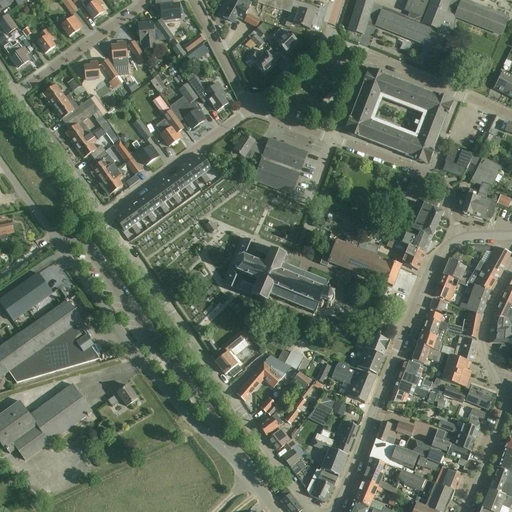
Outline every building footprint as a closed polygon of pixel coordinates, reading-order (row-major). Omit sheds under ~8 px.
[(0,0),(0,12),(14,3),(11,0),(0,0)] [(63,0),(61,2),(71,16),(77,11),(69,0),(63,0)] [(82,4),(87,12),(93,20),(103,12),(100,7),(102,5),(98,0),(83,0),(81,1),(83,4),(82,4)] [(222,18),(234,24),(237,18),(242,20),(252,3),(250,0),(243,0),(241,4),(234,0),(227,0),(222,11),(225,12),(222,18)] [(258,0),(258,1),(257,4),(281,11),(290,14),(294,1),(290,0),(258,0)] [(358,0),(348,31),(362,36),(366,23),(376,26),(439,51),(446,54),(452,41),(455,18),(501,36),(506,21),(508,17),(498,14),(464,0),(410,0),(406,10),(410,12),(407,18),(372,4),(372,0),(358,0)] [(172,1),(155,2),(157,14),(161,20),(166,19),(166,21),(180,20),(180,16),(182,15),(181,9),(179,9),(179,4),(172,5),(172,1)] [(290,29),(291,24),(309,30),(315,15),(298,9),(294,19),(288,17),(284,27),(290,29)] [(253,18),(265,25),(269,19),(257,12),(253,18)] [(247,15),(244,22),(255,29),(259,22),(247,15)] [(0,26),(7,36),(16,29),(7,16),(0,20),(0,26)] [(78,23),(76,20),(74,17),(68,20),(65,16),(58,21),(61,25),(61,26),(69,37),(79,30),(76,25),(78,23)] [(155,49),(154,38),(153,32),(158,32),(167,43),(173,38),(160,21),(154,26),(152,26),(152,23),(145,24),(145,27),(139,27),(139,30),(137,32),(138,37),(140,38),(141,44),(144,51),(155,49)] [(254,32),(261,38),(266,34),(259,27),(254,32)] [(23,32),(27,37),(32,33),(27,28),(23,32)] [(296,42),(290,35),(288,33),(290,32),(281,29),(271,39),(273,42),(274,42),(285,53),(296,42)] [(36,44),(39,47),(44,55),(55,47),(51,42),(54,40),(46,30),(38,36),(41,40),(36,44)] [(1,34),(0,34),(0,44),(2,47),(8,43),(1,34)] [(259,49),(264,44),(256,35),(251,40),(259,49)] [(187,53),(195,47),(203,41),(199,36),(183,47),(187,53)] [(26,40),(23,43),(30,53),(33,51),(26,40)] [(111,47),(113,68),(114,68),(120,77),(129,76),(125,42),(117,43),(117,46),(111,47)] [(140,65),(142,63),(146,61),(134,43),(128,46),(140,65)] [(10,58),(18,69),(28,62),(25,56),(27,55),(23,49),(22,50),(18,45),(12,49),(9,45),(4,48),(10,58)] [(203,46),(196,51),(201,58),(208,53),(203,46)] [(254,54),(249,58),(255,64),(254,65),(263,74),(275,63),(266,54),(260,60),(254,54)] [(101,64),(112,81),(108,84),(113,90),(121,84),(117,78),(118,77),(106,61),(101,64)] [(84,67),(84,68),(82,68),(80,71),(80,76),(83,79),(85,78),(85,80),(99,78),(98,62),(90,63),(91,66),(84,67)] [(370,143),(378,122),(374,120),(382,99),(386,101),(394,79),(368,69),(343,133),(370,143)] [(502,94),(511,77),(502,72),(493,90),(502,94)] [(137,84),(143,80),(140,74),(133,78),(137,84)] [(502,94),(511,99),(511,97),(511,77),(502,94)] [(453,101),(394,79),(386,101),(422,115),(418,125),(440,134),(453,101)] [(198,98),(204,94),(193,80),(188,84),(198,98)] [(72,87),(78,96),(83,92),(77,84),(72,87)] [(178,110),(173,114),(179,122),(184,118),(187,122),(193,130),(203,122),(206,120),(202,115),(200,112),(197,109),(192,103),(197,99),(187,84),(178,91),(188,103),(178,110)] [(216,85),(208,91),(204,93),(207,97),(206,98),(216,113),(227,105),(223,100),(225,98),(216,85)] [(52,107),(65,98),(56,86),(43,95),(52,107)] [(65,98),(52,107),(52,108),(61,121),(65,126),(94,105),(90,100),(78,108),(73,101),(69,95),(65,98)] [(90,100),(94,105),(102,117),(107,113),(95,96),(90,100)] [(74,147),(91,135),(82,124),(93,116),(96,120),(96,121),(101,128),(106,124),(102,117),(94,105),(65,126),(69,131),(65,135),(74,147)] [(160,136),(169,147),(179,140),(176,135),(183,129),(170,111),(163,117),(165,120),(156,126),(156,129),(161,135),(160,136)] [(491,135),(494,127),(498,118),(492,116),(485,133),(491,135)] [(132,125),(145,142),(152,137),(139,120),(132,125)] [(428,166),(440,134),(418,125),(414,135),(378,122),(370,143),(428,166)] [(511,125),(507,123),(503,132),(511,135),(511,125)] [(101,129),(94,134),(98,139),(106,134),(105,133),(110,130),(111,129),(106,124),(101,128),(101,129)] [(106,134),(114,146),(119,142),(110,130),(105,133),(106,134)] [(486,134),(481,143),(488,146),(492,137),(486,134)] [(94,160),(101,155),(101,154),(104,152),(100,147),(95,150),(92,146),(96,142),(91,135),(74,147),(83,160),(90,155),(94,160)] [(233,152),(242,157),(244,159),(245,158),(250,161),(254,153),(262,156),(263,153),(251,147),(254,142),(244,136),(233,152)] [(253,182),(290,196),(298,175),(297,175),(299,170),(300,170),(306,154),(268,141),(264,153),(263,153),(262,156),(262,157),(261,158),(263,159),(262,160),(261,160),(253,182)] [(114,146),(113,147),(116,151),(122,146),(119,142),(114,146)] [(135,143),(131,146),(135,151),(138,155),(140,159),(146,167),(156,159),(152,154),(155,152),(153,149),(151,146),(142,152),(139,148),(135,143)] [(442,172),(461,179),(473,156),(451,148),(442,172)] [(90,173),(90,174),(93,178),(94,178),(96,177),(100,183),(116,172),(111,165),(107,168),(103,162),(105,160),(109,158),(105,152),(104,152),(101,154),(101,155),(94,160),(98,166),(91,171),(92,172),(90,173)] [(469,189),(462,213),(464,216),(467,217),(469,216),(483,220),(484,218),(488,204),(485,203),(486,200),(485,200),(487,199),(491,187),(492,187),(501,168),(474,154),(473,156),(469,163),(478,168),(473,177),(470,183),(475,185),(480,187),(478,192),(473,191),(469,189)] [(129,156),(123,160),(126,165),(127,164),(132,160),(129,156)] [(201,156),(192,163),(202,176),(204,174),(210,169),(201,156)] [(134,164),(132,160),(127,164),(126,165),(134,176),(140,172),(134,164)] [(192,163),(185,168),(194,181),(200,177),(202,176),(192,163)] [(185,168),(177,174),(186,187),(188,186),(194,181),(185,168)] [(122,187),(117,181),(121,178),(116,172),(100,183),(109,196),(122,187)] [(177,174),(170,179),(180,192),(184,189),(186,187),(177,174)] [(135,176),(130,180),(134,185),(139,181),(135,176)] [(170,179),(164,183),(174,196),(176,195),(180,192),(170,179)] [(164,183),(158,188),(167,201),(172,198),(174,196),(164,183)] [(419,233),(431,239),(442,214),(435,211),(438,203),(436,202),(438,196),(409,184),(405,194),(424,203),(413,229),(406,226),(403,234),(405,235),(417,239),(419,233)] [(158,188),(152,193),(161,206),(163,204),(167,201),(158,188)] [(152,193),(145,197),(155,210),(159,207),(161,206),(152,193)] [(511,200),(500,196),(497,204),(508,209),(511,200)] [(145,197),(139,202),(149,215),(151,213),(155,210),(145,197)] [(488,204),(484,218),(490,221),(496,202),(487,199),(485,200),(486,200),(485,203),(488,204)] [(181,205),(184,210),(193,205),(190,200),(181,205)] [(139,202),(131,208),(141,221),(146,216),(149,215),(139,202)] [(131,208),(123,213),(133,226),(135,225),(141,221),(131,208)] [(123,213),(115,220),(124,233),(131,228),(133,226),(123,213)] [(325,227),(324,218),(317,218),(318,228),(325,227)] [(376,221),(371,230),(379,233),(381,230),(384,232),(387,226),(376,221)] [(13,234),(11,222),(0,224),(0,240),(1,242),(6,241),(6,237),(6,235),(13,234)] [(211,234),(216,230),(210,222),(205,226),(211,234)] [(146,238),(155,233),(153,228),(143,233),(146,238)] [(402,233),(400,238),(398,242),(425,254),(431,239),(419,233),(417,239),(405,235),(403,234),(402,233)] [(361,241),(360,242),(347,236),(343,245),(375,257),(378,248),(361,241)] [(389,249),(399,252),(398,253),(414,259),(413,262),(421,265),(425,254),(398,242),(398,243),(393,240),(389,249)] [(297,272),(300,264),(244,241),(224,286),(265,304),(269,295),(305,311),(314,314),(318,305),(322,307),(323,305),(326,307),(325,309),(327,309),(328,307),(330,308),(334,299),(332,298),(333,295),(331,295),(330,297),(327,295),(328,293),(324,292),(327,284),(297,272)] [(327,268),(329,263),(392,287),(399,267),(335,243),(335,244),(328,241),(322,257),(323,257),(320,265),(327,268)] [(479,261),(475,269),(481,273),(495,281),(510,255),(494,248),(492,252),(492,253),(489,257),(485,265),(479,261)] [(402,260),(400,265),(418,272),(421,265),(413,262),(414,259),(398,253),(396,258),(402,260)] [(449,261),(442,275),(459,282),(465,284),(466,284),(468,280),(461,279),(462,276),(463,272),(457,269),(459,265),(449,261)] [(489,292),(495,281),(481,273),(475,269),(468,280),(466,284),(489,292)] [(37,274),(0,300),(0,304),(12,322),(52,294),(37,274)] [(438,286),(453,292),(457,283),(465,286),(465,284),(459,282),(442,275),(438,286)] [(470,298),(485,303),(489,292),(466,284),(465,284),(465,286),(473,289),(470,298)] [(449,303),(453,292),(438,286),(434,297),(449,303)] [(511,297),(504,294),(500,302),(511,307),(511,297)] [(485,303),(470,298),(467,306),(460,304),(459,309),(468,312),(480,316),(485,303)] [(443,314),(447,304),(433,299),(430,309),(443,314)] [(67,301),(0,348),(0,379),(9,373),(16,384),(98,360),(90,349),(94,346),(86,336),(83,338),(75,326),(81,322),(67,301)] [(511,322),(511,321),(511,319),(511,307),(500,302),(493,318),(502,319),(511,322)] [(445,332),(447,325),(442,323),(444,320),(442,319),(442,317),(429,312),(427,318),(426,318),(421,333),(433,337),(435,329),(438,330),(443,332),(444,331),(445,332)] [(475,342),(480,316),(468,312),(465,321),(464,321),(462,329),(447,325),(445,332),(445,333),(459,337),(458,339),(475,342)] [(163,317),(156,321),(161,331),(168,327),(163,317)] [(502,319),(493,318),(491,327),(489,344),(499,345),(498,352),(511,353),(511,352),(511,345),(509,345),(509,346),(507,346),(507,337),(511,338),(511,334),(511,322),(502,319)] [(233,378),(240,372),(242,371),(238,367),(241,365),(230,352),(243,342),(244,344),(251,338),(244,329),(237,335),(210,358),(215,363),(214,363),(225,376),(228,373),(233,378)] [(355,347),(364,350),(383,358),(389,343),(365,334),(365,332),(359,329),(358,332),(363,334),(360,342),(357,341),(355,347)] [(438,353),(445,333),(445,332),(444,331),(443,332),(438,330),(435,329),(433,337),(421,333),(417,345),(438,353)] [(476,343),(475,342),(458,339),(457,346),(453,345),(452,350),(443,347),(441,354),(445,355),(452,358),(454,358),(470,363),(471,363),(476,343)] [(411,361),(421,364),(423,365),(426,359),(431,361),(433,357),(437,358),(435,363),(441,366),(445,355),(441,354),(438,353),(417,345),(411,361)] [(364,350),(356,368),(375,376),(383,358),(364,350)] [(242,388),(236,395),(244,403),(251,395),(263,381),(273,389),(284,376),(285,375),(284,375),(291,368),(297,356),(291,353),(285,365),(269,357),(263,364),(242,388)] [(297,356),(291,368),(292,368),(297,371),(303,359),(297,356)] [(468,372),(470,363),(454,358),(453,362),(448,361),(442,382),(467,389),(471,373),(468,372)] [(405,361),(401,372),(419,379),(422,372),(425,373),(426,370),(424,369),(414,365),(405,361)] [(335,369),(331,379),(336,381),(350,386),(352,382),(370,389),(375,378),(366,374),(339,364),(335,369)] [(297,376),(292,381),(305,391),(308,387),(310,384),(311,382),(303,375),(300,372),(297,376)] [(401,372),(395,387),(412,394),(425,399),(428,393),(418,389),(420,385),(429,389),(430,388),(431,384),(419,379),(401,372)] [(437,386),(443,389),(445,384),(439,382),(440,379),(436,378),(433,385),(437,386)] [(350,386),(345,396),(364,404),(370,389),(352,382),(350,386)] [(72,386),(64,392),(30,416),(20,402),(0,416),(0,443),(4,450),(6,449),(9,454),(16,449),(25,461),(87,417),(89,416),(88,416),(92,413),(72,386)] [(443,396),(443,397),(463,404),(466,393),(446,386),(444,391),(444,393),(443,396)] [(107,402),(112,408),(122,401),(126,407),(137,400),(128,387),(107,402)] [(393,390),(395,391),(390,403),(406,403),(409,396),(411,397),(412,394),(395,387),(393,390)] [(466,393),(463,402),(465,402),(487,411),(492,399),(469,390),(468,394),(466,393)] [(437,395),(434,402),(437,403),(437,408),(442,409),(443,397),(443,396),(437,395)] [(281,396),(274,404),(266,413),(270,416),(275,410),(277,412),(286,401),(281,396)] [(320,404),(319,405),(330,410),(334,403),(323,397),(323,398),(320,404)] [(260,408),(266,413),(274,404),(269,399),(260,408)] [(297,411),(300,408),(305,402),(302,399),(285,421),(290,425),(299,413),(297,411)] [(336,403),(332,413),(342,417),(346,407),(336,403)] [(332,411),(318,405),(315,410),(329,418),(332,411)] [(482,420),(484,414),(472,409),(469,415),(482,420)] [(266,438),(274,432),(283,426),(275,415),(258,428),(266,438)] [(479,430),(478,429),(480,424),(470,420),(468,426),(462,424),(460,429),(440,422),(437,429),(445,431),(455,435),(474,441),(479,430)] [(332,443),(330,449),(346,456),(357,428),(341,422),(338,430),(339,430),(337,435),(342,438),(339,445),(333,443),(332,443)] [(414,427),(399,422),(395,432),(410,437),(414,427)] [(382,423),(376,440),(392,447),(394,440),(387,437),(391,426),(382,423)] [(268,440),(277,452),(283,447),(287,452),(289,451),(289,452),(282,458),(289,468),(306,454),(304,451),(303,452),(293,439),(289,442),(281,430),(268,440)] [(437,430),(434,440),(449,446),(470,453),(474,441),(455,435),(453,442),(445,440),(447,434),(437,430)] [(329,449),(330,449),(332,443),(333,443),(334,441),(318,435),(315,442),(330,448),(329,449)] [(400,473),(403,467),(412,470),(418,456),(392,447),(376,440),(369,458),(390,468),(398,471),(398,472),(400,473)] [(445,455),(459,461),(466,463),(470,453),(449,446),(433,440),(431,447),(430,450),(442,455),(443,454),(436,452),(437,450),(445,453),(445,455)] [(89,442),(78,450),(82,456),(94,449),(89,442)] [(346,456),(330,449),(329,449),(330,448),(315,442),(313,448),(327,453),(320,470),(329,473),(338,477),(346,456)] [(419,446),(417,453),(420,455),(419,457),(426,459),(439,465),(442,455),(430,450),(431,447),(420,444),(419,446)] [(511,451),(505,449),(497,469),(511,474),(511,451)] [(366,467),(368,467),(383,474),(387,476),(390,468),(369,458),(366,467)] [(419,458),(416,466),(424,469),(425,468),(435,472),(438,466),(419,458)] [(301,462),(296,466),(300,472),(305,468),(301,462)] [(383,474),(368,467),(362,481),(382,490),(392,493),(392,494),(398,497),(399,496),(394,494),(397,489),(380,482),(383,474)] [(461,475),(451,471),(443,468),(436,485),(441,487),(453,492),(461,475)] [(511,474),(497,469),(493,480),(511,487),(511,474)] [(337,479),(316,471),(306,492),(310,497),(325,504),(337,479)] [(397,480),(397,481),(421,491),(424,481),(414,476),(401,471),(400,473),(397,480)] [(424,481),(426,482),(430,483),(432,479),(415,473),(414,476),(424,481)] [(163,511),(146,496),(136,508),(116,490),(122,483),(114,476),(80,511),(163,511)] [(511,487),(493,480),(489,491),(511,499),(511,487)] [(357,493),(373,500),(377,492),(381,494),(382,490),(362,481),(357,493)] [(172,491),(180,511),(186,509),(187,511),(199,511),(200,511),(190,485),(172,491)] [(441,487),(436,485),(434,485),(430,496),(449,504),(453,492),(441,487)] [(280,503),(287,511),(300,511),(302,510),(290,495),(289,495),(286,491),(281,495),(278,498),(281,502),(280,503)] [(481,509),(487,511),(500,511),(502,506),(510,509),(511,504),(511,499),(489,491),(481,509)] [(357,493),(353,502),(369,509),(373,510),(377,511),(390,511),(391,511),(383,508),(383,507),(372,502),(373,500),(357,493)] [(396,502),(398,497),(392,494),(387,505),(394,507),(396,502)] [(43,507),(49,499),(43,495),(38,502),(43,507)] [(435,511),(445,511),(449,504),(430,496),(425,507),(435,511)] [(353,502),(349,511),(377,511),(373,510),(372,511),(367,511),(369,509),(353,502)] [(407,511),(435,511),(425,507),(420,506),(412,502),(407,511)]
